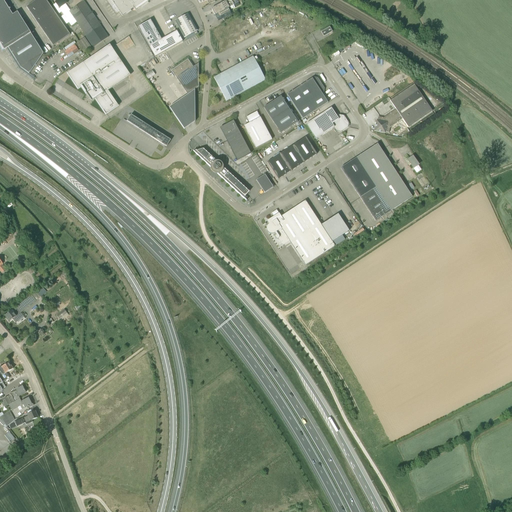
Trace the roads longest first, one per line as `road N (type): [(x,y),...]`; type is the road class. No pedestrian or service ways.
road 1 (motorway): [(0,119),(119,213),(191,286),(277,398),(342,511)]
road 2 (motorway): [(0,121),(100,212),(157,295),(185,403),(173,511)]
road 3 (motorway): [(378,511),(323,405),(264,323),(197,252),(88,170)]
road 4 (unclassified): [(203,126),(319,66),(365,128),(360,138),(245,209),(180,151)]
road 5 (motorway): [(355,511),(247,335),(177,252),(88,170)]
road 6 (tertiary): [(160,511),(172,411),(153,320),(102,240),(15,165)]
road 7 (track): [(399,511),(316,361),(207,239),(202,173)]
road 8 (unclassified): [(180,151),(150,163),(0,63)]
road 9 (unclassified): [(195,0),(208,37),(203,126)]
